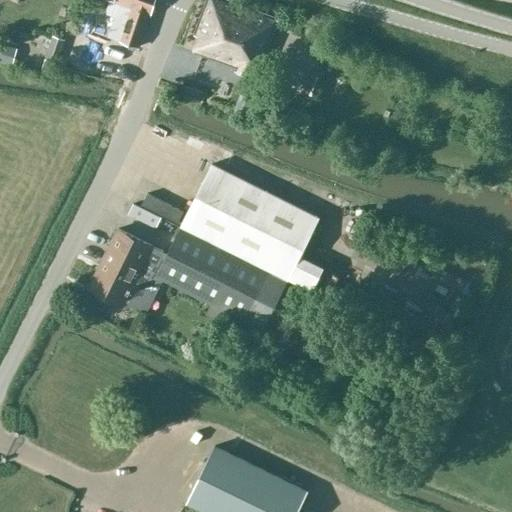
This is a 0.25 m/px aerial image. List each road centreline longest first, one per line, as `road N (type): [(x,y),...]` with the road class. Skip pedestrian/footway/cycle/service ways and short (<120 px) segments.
road 1 (unclassified): [(0,389),(124,136),(178,0)]
road 2 (unclassified): [(511,50),(329,0)]
road 3 (unknown): [(0,439),(164,494)]
